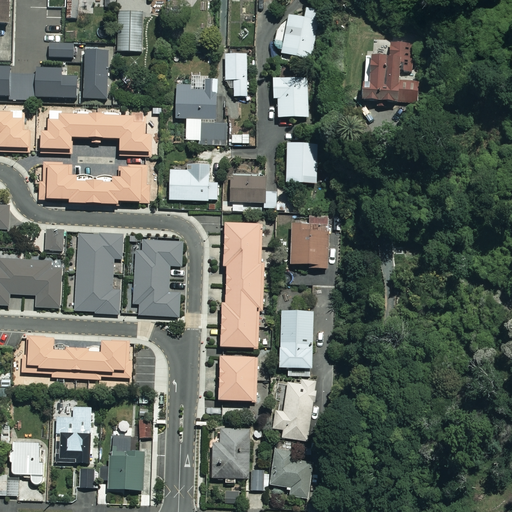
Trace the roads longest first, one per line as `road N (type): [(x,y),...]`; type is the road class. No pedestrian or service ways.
road 1 (residential): [(0,170),(41,216),(189,231),(192,341)]
road 2 (residential): [(184,363),(172,342),(144,329),(0,322)]
road 3 (residential): [(179,511),(184,363)]
